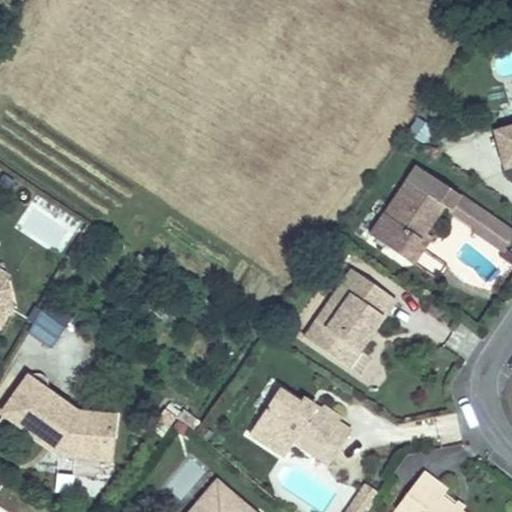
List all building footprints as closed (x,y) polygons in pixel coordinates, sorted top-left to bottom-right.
[(511,128),(492,134),(503,173),(511,170),(511,128)] [(460,195),(418,166),(371,235),(408,260),(422,240),(417,236),(420,231),(425,234),(444,206),(450,210),(460,195)] [(460,195),(450,210),(475,227),(485,212),(460,195)] [(475,227),(473,230),(504,250),(499,256),(511,265),(511,264),(511,252),(505,248),(511,237),(511,230),(485,212),(475,227)] [(431,238),(425,234),(420,231),(417,236),(422,240),(408,260),(413,264),(431,238)] [(0,326),(2,328),(14,307),(2,300),(0,290),(0,285),(8,284),(6,274),(0,270),(0,326)] [(400,303),(367,280),(356,272),(319,324),(331,332),(320,348),(340,361),(351,346),(365,355),(375,340),(371,337),(375,331),(379,334),(400,303)] [(0,290),(2,300),(14,307),(8,284),(0,285),(0,290)] [(41,314),(28,333),(53,350),(66,331),(41,314)] [(331,332),(319,324),(309,340),(320,348),(331,332)] [(379,334),(375,331),(371,337),(375,340),(379,334)] [(365,355),(351,346),(340,361),(354,371),(365,355)] [(77,414),(47,392),(48,390),(49,389),(49,387),(49,386),(49,385),(49,384),(49,383),(49,382),(49,381),(47,379),(46,377),(45,377),(45,376),(43,376),(43,375),(41,375),(40,374),(38,374),(37,374),(35,375),(33,375),(32,376),(31,377),(30,378),(29,379),(4,413),(46,444),(49,440),(55,444),(62,454),(77,456),(77,446),(99,448),(112,439),(113,439),(115,418),(77,414)] [(311,413),(278,390),(253,425),(274,440),(279,434),(326,467),(350,434),(336,425),(339,421),(321,408),(319,412),(314,409),(311,413)] [(314,409),(302,400),(299,404),(311,413),(314,409)] [(99,448),(77,446),(77,456),(111,460),(113,439),(112,439),(99,448)] [(55,444),(49,440),(46,444),(52,448),(58,452),(62,454),(55,444)] [(446,491),(423,474),(396,509),(399,511),(458,511),(441,498),(446,491)] [(74,496),(76,478),(58,476),(56,495),(74,496)] [(254,511),(219,481),(193,511),(192,511),(254,511)] [(368,511),(374,489),(358,485),(350,511),(368,511)]
